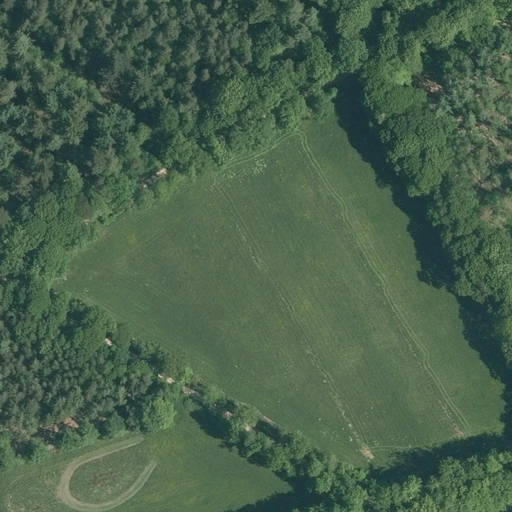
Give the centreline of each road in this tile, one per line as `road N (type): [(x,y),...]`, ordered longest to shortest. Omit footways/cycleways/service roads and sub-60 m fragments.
road 1 (track): [(15,268),(242,128),(495,0)]
road 2 (track): [(377,511),(332,476),(13,279)]
road 3 (unclassified): [(392,511),(511,475)]
